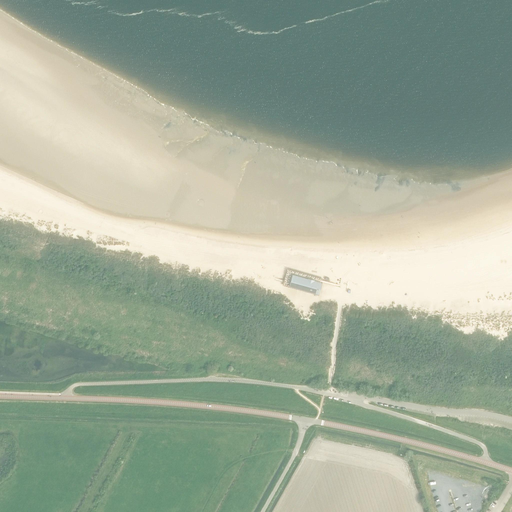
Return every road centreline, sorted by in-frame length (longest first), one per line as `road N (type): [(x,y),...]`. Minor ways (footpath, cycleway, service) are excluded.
road 1 (tertiary): [(304,419),(0,395)]
road 2 (tertiary): [(511,470),(304,419)]
